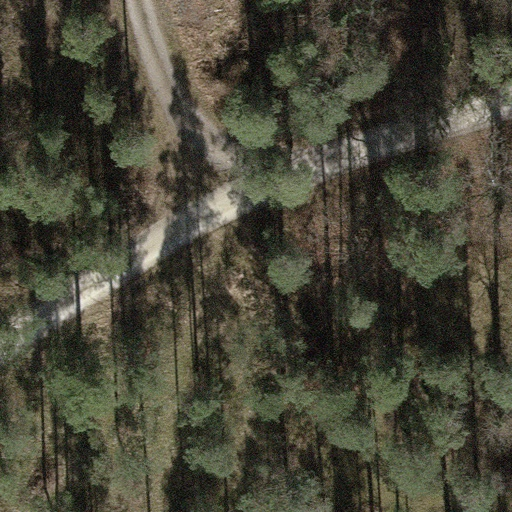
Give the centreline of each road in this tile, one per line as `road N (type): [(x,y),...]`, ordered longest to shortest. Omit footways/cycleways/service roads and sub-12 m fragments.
road 1 (track): [(511,93),(198,212),(0,342)]
road 2 (track): [(146,0),(198,212)]
